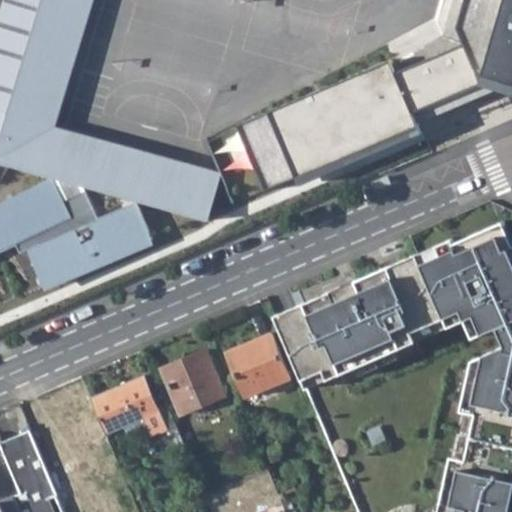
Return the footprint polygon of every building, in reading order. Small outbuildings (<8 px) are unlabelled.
[(5,0),(0,18),(0,109),(55,127),(93,0),(5,0)] [(240,127),(206,139),(221,176),(235,204),(443,127),(456,108),(454,102),(472,95),(475,101),(511,93),(511,0),(452,0),(444,31),(392,55),(390,51),(270,101),(272,108),(238,121),(240,127)] [(0,109),(0,164),(41,175),(56,127),(55,127),(0,109)] [(56,127),(41,175),(207,223),(221,176),(56,127)] [(99,221),(85,190),(63,200),(54,182),(0,207),(0,255),(17,247),(21,254),(28,251),(43,288),(63,279),(65,284),(134,256),(132,251),(152,242),(136,205),(99,221)] [(415,253),(274,315),(305,388),(414,341),(411,331),(460,310),(463,319),(473,315),(481,333),(496,327),(504,345),(481,355),(477,373),(468,371),(462,400),(476,403),(462,468),(447,465),(443,483),(448,485),(444,502),(440,501),(437,511),(511,511),(511,245),(503,249),(492,225),(452,242),(451,238),(435,245),(439,255),(419,263),(415,253)] [(271,330),(227,349),(248,394),(291,376),(271,330)] [(204,350),(162,368),(182,414),(224,396),(204,350)] [(143,377),(92,399),(105,431),(106,432),(143,417),(153,437),(166,431),(143,377)] [(105,431),(92,399),(46,419),(68,470),(82,465),(73,445),(105,431)] [(0,511),(64,511),(61,502),(31,432),(0,446),(0,445),(0,511)] [(82,511),(76,495),(61,502),(64,511),(82,511)] [(285,511),(281,501),(258,510),(258,511),(285,511)]
